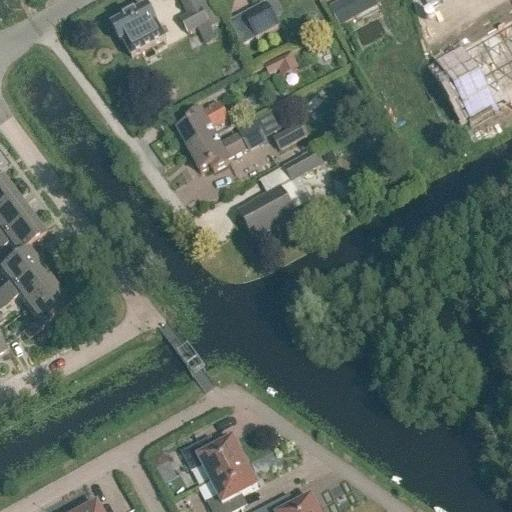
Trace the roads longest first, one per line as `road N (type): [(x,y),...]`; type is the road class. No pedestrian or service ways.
road 1 (residential): [(0,405),(152,315),(0,114)]
road 2 (residential): [(185,226),(36,24)]
road 3 (residential): [(398,511),(234,397),(220,406)]
